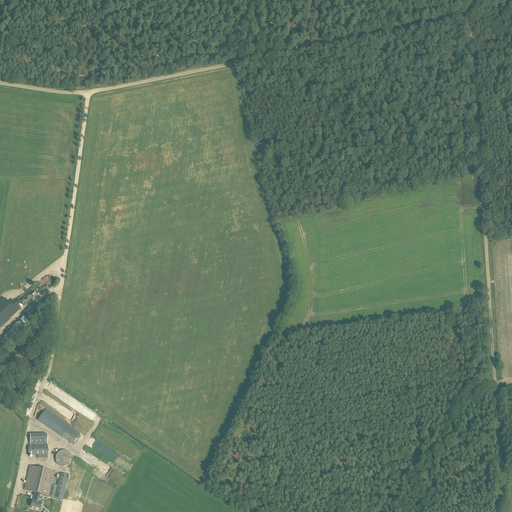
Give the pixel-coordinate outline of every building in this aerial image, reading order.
[(29,295),(32,299),(33,299),(37,296),(32,291),(28,295),(29,295)] [(32,299),(29,295),(26,298),(25,297),(20,302),(24,307),(30,302),(29,302),(32,299)] [(53,300),(48,295),(45,298),(37,306),(35,304),(22,317),(28,323),(41,310),(43,311),(53,300)] [(20,309),(17,305),(12,300),(9,304),(4,299),(0,302),(0,328),(17,313),(17,312),(20,309)] [(0,343),(0,349),(5,353),(23,329),(16,324),(0,343)] [(73,445),(80,433),(46,409),(38,421),(61,437),(73,445)] [(47,445),(47,435),(30,435),(30,445),(47,445)] [(37,458),(48,458),(48,445),(30,445),(28,445),(28,455),(37,456),(37,458)] [(63,467),(64,467),(66,467),(67,466),(68,466),(70,464),(71,463),(71,462),(72,460),(72,458),(71,457),(71,455),(70,454),(69,452),(67,451),(65,451),(62,451),(61,451),(59,452),(58,453),(56,454),(56,456),(55,457),(55,459),(55,460),(56,461),(56,463),(57,464),(58,465),(60,466),(62,467),(63,467)] [(56,486),(54,485),(57,473),(30,466),(24,490),(34,493),(32,501),(31,508),(40,510),(42,503),(38,502),(40,494),(49,497),(50,496),(55,497),(54,498),(63,500),(68,475),(59,473),(56,486)]
